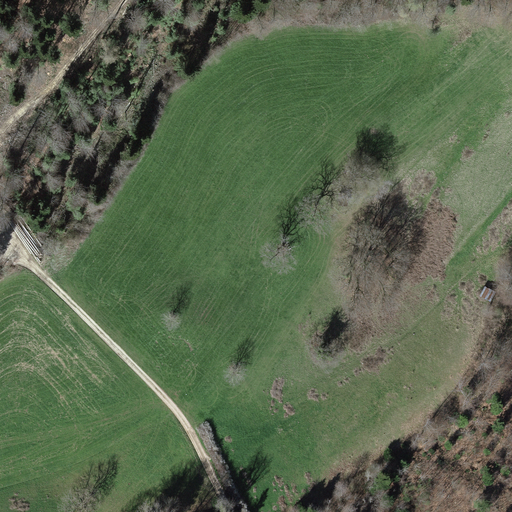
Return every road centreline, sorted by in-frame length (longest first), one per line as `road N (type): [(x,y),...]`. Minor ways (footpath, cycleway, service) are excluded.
road 1 (track): [(0,210),(14,243),(179,415),(226,511)]
road 2 (track): [(125,0),(0,134)]
